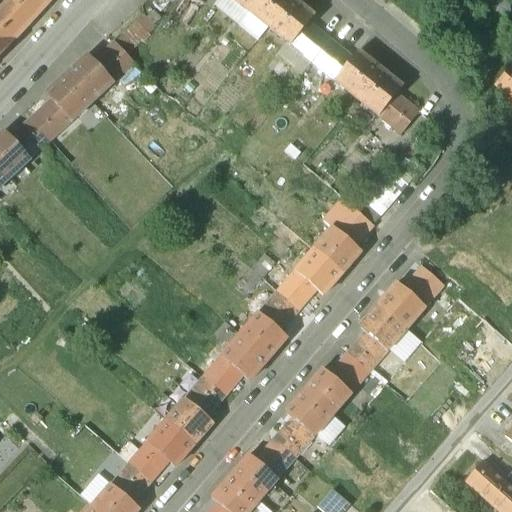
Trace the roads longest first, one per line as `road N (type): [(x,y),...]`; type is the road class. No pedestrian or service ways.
road 1 (residential): [(353,0),(425,57),(461,106),(460,166),(171,511)]
road 2 (residential): [(388,511),(511,366)]
road 3 (residential): [(0,87),(83,0)]
